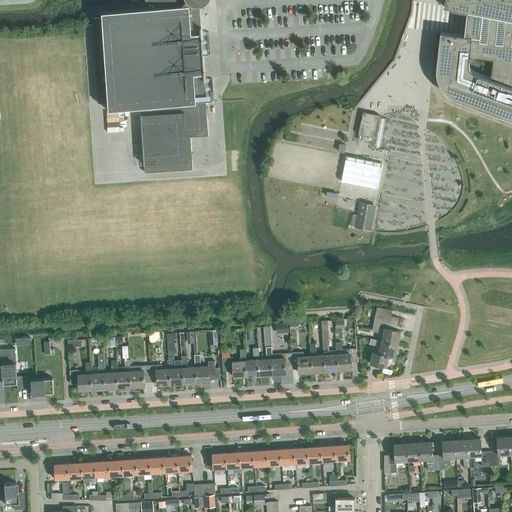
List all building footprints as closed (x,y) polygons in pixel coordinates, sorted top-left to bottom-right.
[(205,81),(201,27),(199,5),(200,5),(205,3),(206,2),(208,0),(145,0),(146,9),(100,12),(100,13),(101,13),(101,17),(92,18),(98,103),(107,102),(107,108),(106,108),(106,110),(140,108),(141,115),(141,114),(144,164),(145,172),(193,169),(190,137),(208,135),(205,81)] [(511,0),(445,0),(444,7),(450,8),(450,10),(467,13),(468,11),(469,12),(511,20),(511,0)] [(511,20),(469,12),(466,35),(441,32),(437,68),(436,70),(436,72),(437,73),(437,75),(437,78),(438,80),(438,81),(439,83),(440,85),(441,87),(442,88),(443,89),(444,91),(446,93),(448,94),(450,96),(451,96),(453,97),(455,98),(456,99),(511,119),(511,20)] [(358,134),(375,138),(380,115),(363,111),(358,134)] [(377,189),(382,163),(346,155),(341,181),(377,189)] [(371,230),(376,205),(359,202),(354,227),(371,230)] [(397,326),(399,317),(391,316),(393,309),(377,306),(372,331),(384,333),(382,340),(382,341),(398,344),(400,331),(395,330),(396,326),(397,326)] [(395,357),(398,344),(382,341),(382,340),(371,338),(370,344),(381,346),(379,354),(375,353),(372,364),(386,366),(388,356),(395,357)] [(82,346),(82,339),(68,340),(69,347),(82,346)] [(336,342),(337,354),(338,370),(351,369),(351,362),(357,361),(356,348),(350,348),(350,353),(342,353),(341,342),(336,342)] [(324,355),(316,355),(315,343),(310,344),(311,356),(311,355),(312,371),(325,371),(324,355)] [(337,354),(329,354),(328,343),(323,343),(324,355),(325,371),(338,370),(337,354)] [(272,358),(272,353),(271,346),(266,347),(267,359),(259,359),(260,375),(273,374),(272,358)] [(259,359),(258,347),(253,348),(254,360),(246,360),(247,376),(260,375),(259,359)] [(37,374),(17,376),(16,362),(15,348),(0,349),(0,350),(1,350),(4,384),(17,383),(17,389),(20,389),(20,388),(33,387),(33,393),(54,392),(53,378),(37,379),(37,374)] [(246,360),(246,348),(240,349),(241,360),(233,361),(233,356),(230,356),(222,357),(223,370),(233,370),(234,377),(247,376),(246,360)] [(311,355),(311,356),(304,356),(303,351),(291,352),(292,369),(298,369),(299,372),(312,371),(311,355)] [(292,369),(291,352),(279,353),(272,353),(272,358),(273,374),(286,373),(286,369),(292,369)] [(91,373),(93,389),(105,388),(104,372),(105,372),(104,353),(98,354),(99,373),(92,373),(91,373)] [(195,367),(188,367),(187,355),(181,356),(182,367),(183,383),(196,382),(195,367)] [(201,366),(200,355),(194,355),(195,367),(196,382),(210,382),(209,374),(216,374),(215,361),(208,361),(209,366),(201,366)] [(182,367),(175,368),(174,356),(168,357),(169,368),(171,384),(183,383),(182,367)] [(130,371),(131,371),(130,359),(124,359),(125,367),(118,367),(118,371),(117,371),(118,388),(131,387),(130,371)] [(118,371),(118,367),(117,360),(111,360),(112,372),(105,372),(104,372),(105,388),(118,388),(117,371),(118,371)] [(91,373),(92,373),(91,362),(85,362),(86,374),(79,374),(79,369),(70,370),(71,384),(79,383),(79,390),(93,389),(91,373)] [(169,368),(162,369),(162,364),(150,365),(151,382),(157,381),(157,385),(171,384),(169,368)] [(151,382),(150,365),(138,366),(138,370),(131,371),(130,371),(131,387),(145,386),(144,382),(151,382)] [(511,453),(510,436),(497,437),(498,450),(487,451),(488,466),(500,465),(499,454),(511,453)] [(488,466),(487,451),(481,451),(480,438),(468,439),(470,467),(476,467),(475,456),(481,455),(482,466),(488,466)] [(470,467),(468,439),(455,440),(457,457),(463,457),(464,469),(470,469),(470,467)] [(457,457),(455,440),(443,441),(444,454),(438,454),(439,469),(445,469),(445,463),(451,463),(450,457),(457,457)] [(439,469),(438,454),(433,455),(432,441),(419,442),(420,460),(427,459),(428,470),(439,469)] [(420,460),(419,442),(407,443),(408,460),(420,460)] [(407,443),(395,444),(395,450),(390,451),(391,474),(398,473),(397,461),(408,460),(407,443)] [(349,444),(335,445),(336,460),(350,459),(349,444)] [(336,460),(335,445),(322,446),(323,461),(336,460)] [(323,461),(322,446),(308,447),(309,462),(323,461)] [(295,463),(294,447),(281,448),(282,464),(295,463)] [(309,462),(308,447),(294,447),(295,463),(309,462)] [(282,464),(281,448),(267,449),(268,465),(282,464)] [(268,465),(267,449),(254,450),(255,466),(268,465)] [(255,466),(254,450),(240,451),(241,467),(255,466)] [(241,467),(240,451),(226,452),(228,467),(241,467)] [(228,467),(226,452),(213,453),(214,468),(228,467)] [(192,470),(191,454),(177,455),(178,471),(192,470)] [(178,471),(177,455),(164,456),(165,472),(178,471)] [(165,472),(164,456),(150,457),(151,473),(165,472)] [(151,473),(150,457),(137,458),(138,474),(138,473),(138,481),(144,480),(144,473),(151,473)] [(138,474),(137,458),(123,459),(124,474),(125,474),(125,476),(124,476),(124,482),(131,481),(130,474),(138,474)] [(124,474),(123,459),(109,460),(111,475),(124,474)] [(111,475),(109,460),(96,461),(97,476),(97,480),(103,479),(103,476),(111,475)] [(97,476),(96,461),(82,462),(83,477),(97,476)] [(83,477),(82,462),(69,463),(70,478),(70,482),(76,482),(76,478),(83,477)] [(70,478),(69,463),(55,464),(56,479),(70,478)] [(14,509),(25,508),(24,493),(18,494),(17,483),(3,484),(5,504),(13,503),(14,509)] [(482,501),(481,493),(481,488),(473,488),(474,502),(482,501)] [(216,506),(215,494),(204,494),(204,507),(216,506)] [(254,495),(255,504),(265,504),(264,494),(254,495)] [(355,498),(335,498),(335,506),(328,506),(328,511),(335,511),(355,510),(355,498)]
